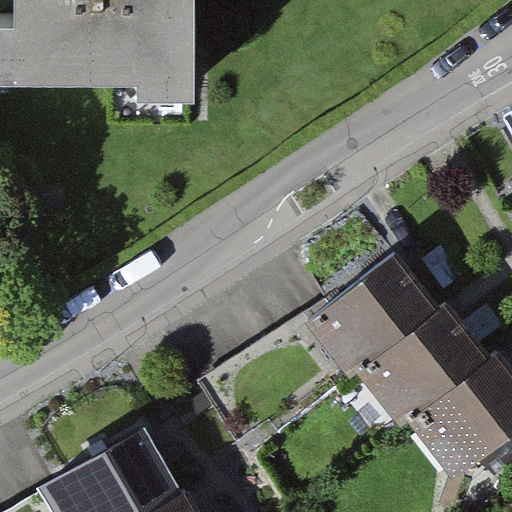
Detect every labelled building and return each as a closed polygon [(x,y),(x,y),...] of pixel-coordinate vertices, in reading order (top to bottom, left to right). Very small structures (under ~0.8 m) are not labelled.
[(14,0),(15,9),(0,9),(0,68),(138,69),(138,82),(196,83),(195,0),(14,0)] [(399,254),(307,326),(350,381),(358,374),(442,309),(399,254)] [(442,309),(358,374),(401,430),(410,423),(493,359),(449,303),(442,309)] [(493,359),(410,423),(456,482),(511,438),(511,366),(501,352),(493,359)] [(146,429),(40,489),(52,511),(152,511),(183,495),(146,429)] [(183,495),(152,511),(202,511),(191,491),(183,495)]
